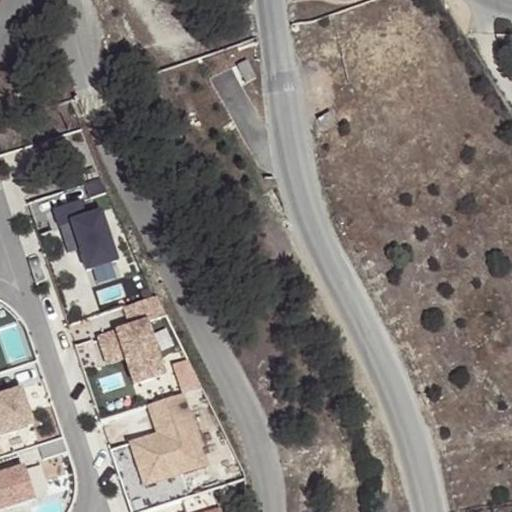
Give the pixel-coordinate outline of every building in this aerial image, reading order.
[(74,204),(48,213),(54,231),(65,227),(74,254),(81,274),(111,264),(95,215),(80,220),(74,204)] [(74,254),(65,227),(54,231),(63,257),(74,254)] [(131,310),(137,326),(164,316),(158,300),(131,310)] [(130,361),(135,385),(196,374),(194,361),(176,364),(168,321),(102,333),(108,365),(130,361)] [(0,375),(0,441),(54,422),(33,364),(0,375)] [(158,440),(131,449),(145,491),(206,470),(183,399),(149,410),(156,433),(165,430),(168,437),(158,440)] [(165,430),(156,433),(158,440),(168,437),(165,430)] [(46,462),(0,472),(0,511),(4,511),(55,501),(46,462)]
